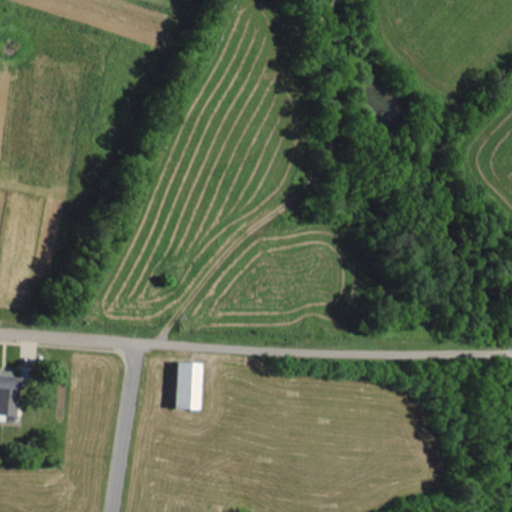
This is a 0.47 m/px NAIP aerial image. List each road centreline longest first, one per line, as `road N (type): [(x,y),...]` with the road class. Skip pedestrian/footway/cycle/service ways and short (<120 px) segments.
road 1 (residential): [(511,355),(138,345)]
road 2 (residential): [(138,345),(113,511)]
road 3 (residential): [(138,345),(0,335)]
